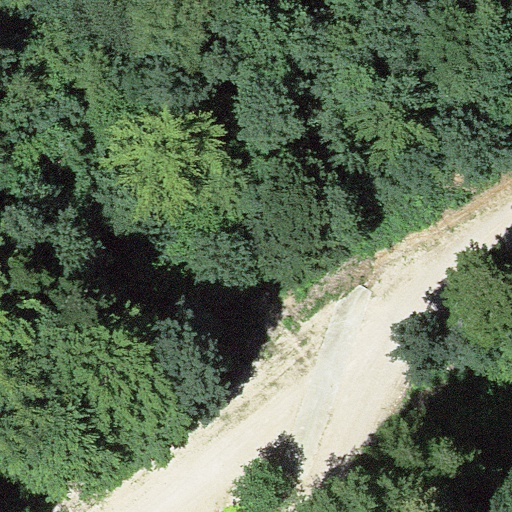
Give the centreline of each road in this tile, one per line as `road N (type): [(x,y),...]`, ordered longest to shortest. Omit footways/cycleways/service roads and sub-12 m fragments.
road 1 (track): [(511,224),(442,269),(174,511)]
road 2 (track): [(315,511),(397,309)]
